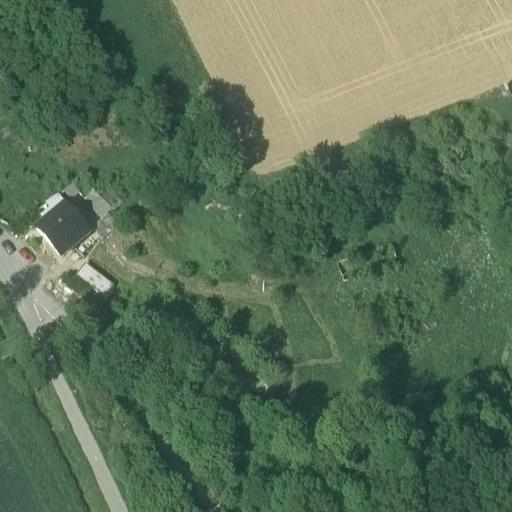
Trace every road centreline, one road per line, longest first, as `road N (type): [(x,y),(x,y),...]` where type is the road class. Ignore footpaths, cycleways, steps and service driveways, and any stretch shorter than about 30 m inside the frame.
road 1 (track): [(212,511),(20,268)]
road 2 (unclassified): [(113,511),(31,329)]
